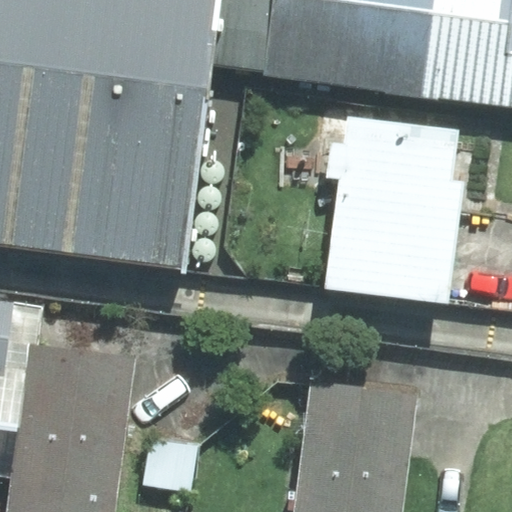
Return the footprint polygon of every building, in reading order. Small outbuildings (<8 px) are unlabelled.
[(511,0),(0,0),(0,241),(180,264),(207,66),(511,104),(511,0)] [(450,304),(465,183),(452,181),(458,131),(350,118),(347,146),(330,144),(326,179),(337,180),(324,289),(450,304)] [(113,511),(133,359),(37,346),(42,307),(0,301),(0,475),(14,477),(9,511),(113,511)] [(402,511),(417,389),(311,376),(294,511),(402,511)] [(201,444),(149,440),(145,491),(197,495),(201,444)]
